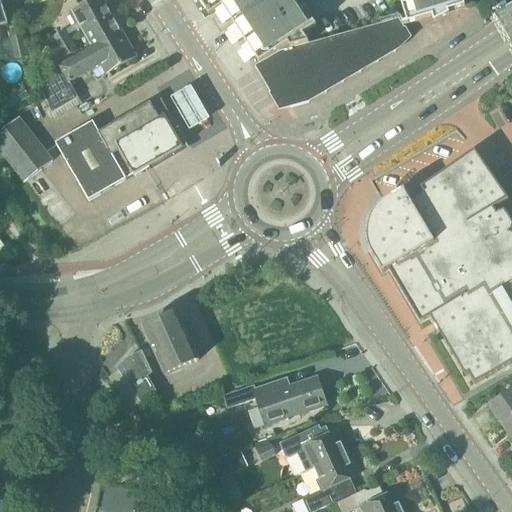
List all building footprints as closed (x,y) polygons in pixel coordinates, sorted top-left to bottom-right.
[(76,23),(81,32),(111,15),(102,0),(93,0),(71,13),(72,15),(70,16),(74,24),(76,23)] [(198,0),(209,16),(222,7),(227,15),(233,24),(258,63),(282,50),(307,42),(303,36),(316,27),(308,14),(300,19),(287,0),(198,0)] [(462,0),(408,0),(415,23),(432,18),(434,24),(449,16),(449,13),(465,8),(462,0)] [(92,52),(122,35),(111,15),(81,32),(90,48),(80,54),(81,56),(81,57),(91,51),(92,52)] [(409,37),(399,20),(309,45),(308,43),(307,42),(282,50),(258,63),(259,64),(255,67),(275,101),(280,98),(290,108),(308,102),(321,89),(325,93),(339,79),(342,83),(356,69),(360,72),(373,58),(377,62),(390,48),(394,52),(408,38),(409,37)] [(5,34),(14,62),(27,59),(18,30),(5,34)] [(64,31),(50,40),(56,49),(70,41),(64,31)] [(54,119),(80,103),(68,84),(100,65),(105,74),(135,58),(122,35),(92,52),(91,51),(81,57),(81,56),(59,69),(61,72),(38,85),(48,110),(54,119)] [(62,60),(76,52),(70,41),(56,49),(62,60)] [(195,83),(172,95),(189,129),(213,117),(195,83)] [(124,178),(131,174),(133,176),(181,148),(165,120),(169,118),(160,102),(151,107),(150,104),(99,134),(93,138),(119,184),(125,180),(124,178)] [(0,153),(23,184),(40,171),(51,162),(17,120),(0,133),(0,153)] [(93,138),(99,134),(91,124),(53,144),(87,201),(119,184),(93,138)] [(366,238),(366,239),(366,240),(366,242),(367,245),(368,248),(368,249),(368,250),(369,252),(369,253),(370,255),(371,257),(372,258),(383,277),(383,276),(385,275),(384,274),(389,272),(420,325),(421,325),(431,319),(437,328),(465,377),(469,375),(475,385),(482,381),(482,382),(511,364),(511,222),(504,209),(499,212),(496,214),(494,210),(508,201),(494,181),(475,153),(421,190),(423,195),(410,203),(405,195),(406,194),(404,192),(386,203),(383,205),(380,207),(377,210),(375,212),(373,215),(371,218),(370,221),(368,224),(367,228),(367,231),(366,235),(366,238)] [(271,309),(258,284),(221,303),(251,361),(315,328),(298,295),(271,309)] [(178,313),(176,313),(145,328),(167,375),(200,360),(178,313)] [(132,388),(155,378),(143,352),(129,358),(129,360),(129,363),(121,372),(132,388)] [(317,378),(289,388),(287,380),(250,392),(249,389),(225,397),(228,408),(257,398),(268,430),(295,421),(294,417),(326,407),(317,378)] [(505,425),(511,419),(511,392),(492,407),(505,425)] [(306,473),(312,470),(348,453),(338,432),(327,437),(323,429),(320,431),(319,427),(281,445),(286,456),(289,458),(297,454),(306,473)] [(347,481),(358,476),(348,453),(312,470),(321,491),(302,500),(307,511),(315,511),(353,495),(347,481)] [(210,468),(216,482),(248,468),(241,454),(210,468)] [(336,503),(337,507),(339,511),(405,511),(396,492),(381,499),(376,489),(366,494),(361,491),(336,503)]
